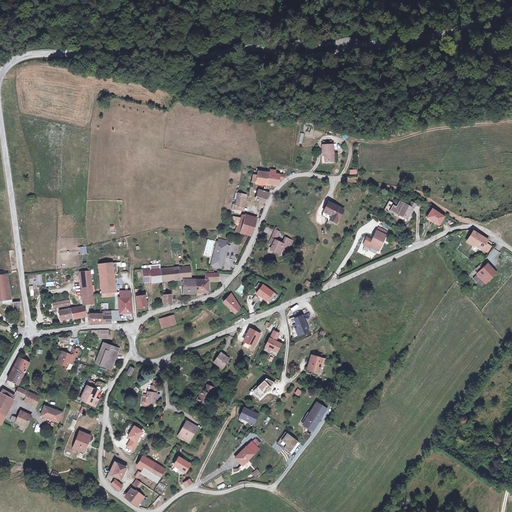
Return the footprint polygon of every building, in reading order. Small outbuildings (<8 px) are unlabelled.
[(326,146),(326,154),(329,154),(329,159),(329,164),(337,164),(337,155),(335,155),(335,146),(326,146)] [(266,184),(269,173),(259,171),(258,175),(253,174),(251,182),(266,184)] [(275,174),(269,173),(266,184),(273,184),(278,184),(279,179),(282,179),(282,175),(275,174)] [(255,199),(265,202),(267,197),(268,197),(269,193),(258,190),(255,199)] [(246,195),(238,194),(236,209),(242,210),(242,208),(244,208),(246,195)] [(330,201),(323,214),(339,222),(345,210),(330,201)] [(401,214),(410,219),(414,213),(416,210),(412,207),(402,201),(399,207),(395,205),(392,211),(401,216),(401,215),(401,214)] [(445,218),(434,210),(428,218),(439,226),(445,218)] [(247,216),(246,221),(256,224),(258,219),(247,216)] [(256,224),(246,221),(244,228),(255,231),(256,224)] [(255,231),(244,228),(239,226),(238,232),(253,236),(255,231)] [(377,231),(373,238),(374,239),(373,241),(367,238),(363,245),(370,248),(371,247),(378,251),(386,236),(386,235),(377,231)] [(489,242),(474,231),(468,241),(482,251),(483,251),(486,246),(489,242)] [(274,239),(272,245),(270,249),(278,253),(280,248),(286,250),(288,245),(290,246),(292,239),(284,236),(282,242),(274,239)] [(226,247),(218,244),(217,244),(211,267),(220,269),(225,252),(226,248),(227,247),(226,247)] [(491,249),(486,246),(483,251),(488,254),(491,249)] [(101,284),(101,293),(105,293),(113,292),(115,292),(114,283),(109,283),(108,275),(109,274),(109,278),(113,278),(113,275),(112,275),(111,273),(117,273),(116,263),(106,264),(107,269),(100,270),(101,284)] [(481,263),(475,269),(478,272),(472,278),(480,285),(483,282),(485,285),(498,273),(487,263),(484,266),(481,263)] [(106,264),(98,265),(101,284),(100,270),(107,269),(106,264)] [(160,269),(161,279),(189,276),(188,266),(160,269)] [(160,269),(150,270),(151,281),(161,279),(160,269)] [(144,282),(151,281),(150,270),(142,271),(144,282)] [(80,272),(83,297),(93,296),(93,294),(90,271),(80,272)] [(4,304),(12,303),(8,275),(0,276),(0,300),(3,300),(4,304)] [(209,293),(209,282),(209,277),(202,277),(202,281),(198,281),(197,293),(209,293)] [(184,294),(197,293),(198,281),(184,281),(184,294)] [(262,286),(259,291),(257,294),(268,301),(271,296),(273,298),(275,299),(277,295),(263,285),(262,286)] [(130,291),(120,292),(120,298),(118,298),(119,313),(122,313),(122,315),(131,315),(130,313),(131,313),(131,298),(130,298),(130,291)] [(230,294),(222,303),(235,313),(240,307),(230,294)] [(84,304),(94,303),(93,296),(83,297),(84,304)] [(148,296),(140,297),(141,308),(149,307),(148,296)] [(59,320),(83,317),(82,307),(69,309),(62,310),(63,311),(58,311),(59,320)] [(102,314),(103,323),(111,323),(110,311),(102,311),(102,314)] [(92,324),(103,323),(102,314),(96,314),(91,315),(92,324)] [(164,318),(167,327),(175,325),(172,316),(164,318)] [(309,332),(303,316),(295,319),(299,327),(296,328),(299,336),(309,332)] [(109,331),(100,330),(99,339),(109,340),(109,331)] [(259,335),(250,330),(244,341),(253,346),(259,335)] [(270,339),(266,347),(278,353),(282,345),(276,342),(280,334),(274,332),(271,339),(270,339)] [(104,344),(101,350),(105,352),(100,366),(111,370),(118,349),(104,344)] [(71,356),(62,352),(58,362),(67,366),(69,362),(73,364),(77,357),(80,350),(74,347),(71,355),(72,355),(71,356)] [(19,360),(28,364),(30,359),(22,355),(19,360)] [(213,365),(221,371),(227,361),(219,356),(213,365)] [(306,370),(316,373),(320,359),(310,356),(306,370)] [(19,382),(28,364),(19,360),(10,377),(19,382)] [(126,375),(131,377),(134,369),(129,366),(126,375)] [(264,380),(251,392),(258,400),(266,393),(267,394),(268,392),(269,393),(273,384),(264,380)] [(205,396),(202,394),(198,401),(207,407),(215,394),(218,388),(212,385),(208,391),(205,396)] [(150,404),(155,404),(156,394),(157,394),(158,387),(151,386),(150,393),(147,393),(146,399),(143,398),(142,406),(149,407),(150,404)] [(90,405),(93,399),(97,391),(87,387),(80,401),(90,405)] [(18,393),(28,398),(31,393),(20,388),(18,393)] [(0,391),(0,423),(15,396),(11,394),(4,390),(1,391),(0,391)] [(41,398),(31,393),(28,398),(27,402),(37,407),(41,398)] [(323,409),(317,404),(312,410),(311,409),(308,414),(306,412),(302,417),(304,419),(301,424),(310,431),(314,425),(313,424),(315,421),(316,422),(319,417),(318,416),(319,414),(323,409)] [(45,407),(41,416),(59,424),(62,414),(45,407)] [(257,415),(243,408),(239,417),(253,424),(257,415)] [(20,410),(16,418),(15,422),(26,426),(30,414),(20,410)] [(73,428),(76,421),(68,418),(65,425),(73,428)] [(185,425),(181,432),(183,433),(181,436),(190,442),(199,428),(192,425),(191,428),(185,425)] [(134,426),(127,437),(130,439),(132,440),(132,441),(130,440),(126,446),(132,450),(137,442),(135,442),(142,431),(134,426)] [(79,431),(72,449),(85,454),(92,436),(79,431)] [(287,433),(281,440),(285,443),(285,445),(283,448),(289,452),(298,442),(287,433)] [(256,441),(240,457),(247,464),(263,448),(256,441)] [(143,458),(137,467),(144,470),(151,475),(157,466),(143,458)] [(190,466),(179,459),(174,467),(185,474),(190,466)] [(107,479),(109,481),(119,487),(122,482),(118,480),(120,475),(124,477),(130,466),(120,460),(114,471),(111,469),(107,477),(107,479)] [(164,470),(157,466),(151,475),(144,470),(141,475),(156,482),(164,470)] [(56,479),(59,472),(53,469),(50,477),(56,479)] [(254,477),(260,473),(257,469),(252,473),(254,477)] [(142,483),(136,480),(132,486),(138,489),(142,483)] [(132,490),(127,498),(138,506),(144,498),(137,493),(136,494),(132,490)]
